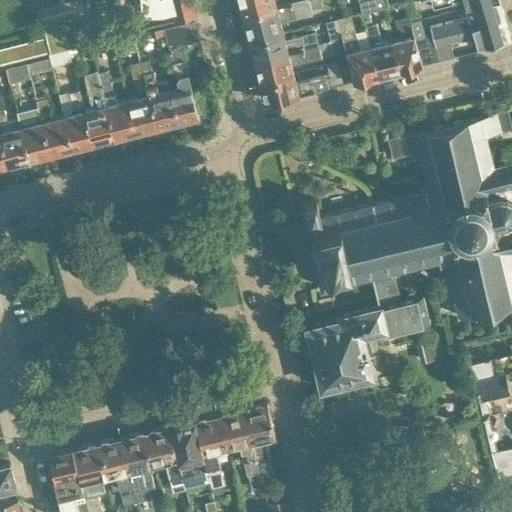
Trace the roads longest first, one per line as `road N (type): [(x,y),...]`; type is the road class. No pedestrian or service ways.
road 1 (unclassified): [(511,69),(245,132)]
road 2 (residential): [(23,437),(280,376)]
road 3 (residential): [(0,220),(227,163)]
road 4 (residential): [(227,163),(280,376)]
road 5 (residential): [(280,376),(313,511)]
road 6 (residential): [(214,0),(245,132)]
